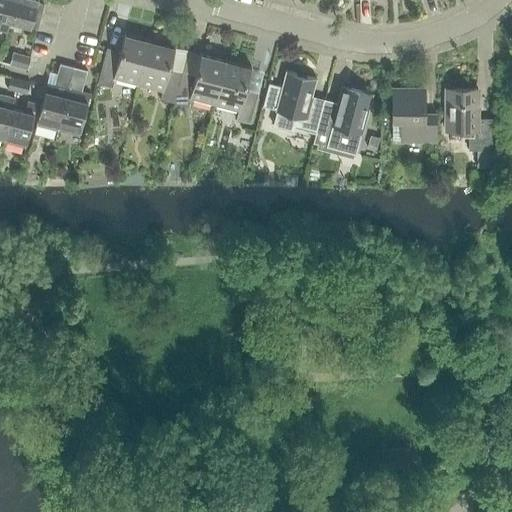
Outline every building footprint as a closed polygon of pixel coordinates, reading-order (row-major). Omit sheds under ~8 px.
[(0,0),(0,19),(0,20),(0,31),(6,34),(10,22),(9,22),(15,0),(0,0)] [(37,29),(44,4),(37,2),(37,0),(15,0),(9,22),(10,22),(37,29)] [(107,48),(100,74),(97,83),(111,87),(113,79),(138,86),(150,41),(124,34),(119,51),(107,48)] [(150,41),(138,86),(162,92),(160,100),(173,103),(182,72),(169,69),(174,47),(150,41)] [(9,64),(9,65),(19,68),(27,70),(31,56),(13,52),(9,64)] [(182,72),(173,103),(187,107),(189,100),(213,106),(226,61),(200,54),(195,76),(182,72)] [(226,61),(213,106),(238,112),(236,120),(250,124),(258,93),(245,89),(251,67),(226,61)] [(36,124),(57,129),(68,89),(73,68),(60,64),(55,85),(47,83),(41,105),(38,115),(36,124)] [(57,129),(79,135),(89,94),(81,92),(87,71),(73,68),(68,89),(57,129)] [(268,83),(261,106),(274,109),(274,111),(277,111),(272,126),(292,132),(293,128),(315,134),(315,133),(322,107),(322,106),(309,103),(316,79),(285,70),(281,86),(268,83)] [(16,92),(20,79),(10,77),(7,89),(16,92)] [(20,79),(16,92),(27,95),(30,82),(20,79)] [(315,134),(313,141),(318,142),(355,152),(360,134),(370,95),(341,87),(337,100),(334,111),(322,107),(315,133),(315,134)] [(491,150),(491,119),(477,119),(478,89),(446,89),(445,131),(469,131),(468,150),(491,150)] [(400,141),(435,141),(435,115),(423,115),(423,90),(392,90),(392,121),(400,121),(400,141)] [(0,140),(4,141),(12,108),(13,108),(15,97),(0,93),(0,140)] [(12,108),(4,141),(25,147),(34,114),(37,104),(27,101),(24,111),(13,108),(12,108)] [(371,133),(368,145),(377,147),(380,136),(371,133)] [(393,449),(388,449),(389,463),(389,465),(408,464),(410,464),(409,448),(393,449)]
